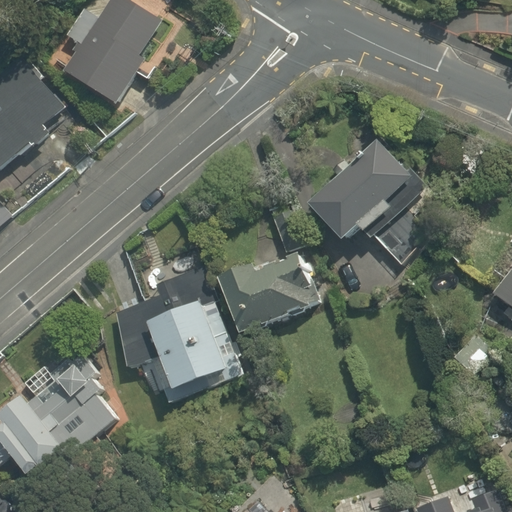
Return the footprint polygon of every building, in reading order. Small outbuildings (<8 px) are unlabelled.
[(166,29),(121,0),(109,0),(95,23),(81,14),(66,38),(79,47),(61,77),(114,110),(166,29)] [(53,137),(47,130),(64,115),(20,66),(0,83),(0,172),(26,149),(32,156),(53,137)] [(362,224),(405,265),(458,210),(383,138),(316,208),(348,239),(362,224)] [(0,228),(12,217),(0,203),(0,228)] [(135,368),(163,357),(178,396),(260,365),(247,332),(323,304),(304,252),(280,260),(277,250),(224,270),(222,264),(163,286),(167,296),(144,305),(115,315),(135,368)] [(511,272),(498,293),(511,301),(511,272)] [(83,347),(65,364),(54,352),(0,402),(0,430),(49,482),(117,419),(103,404),(120,387),(83,347)] [(412,510),(405,511),(511,511),(511,481),(511,477),(476,489),(473,479),(417,497),(420,507),(412,510)] [(289,511),(268,491),(248,511),(289,511)] [(0,511),(12,511),(0,499),(0,511)]
